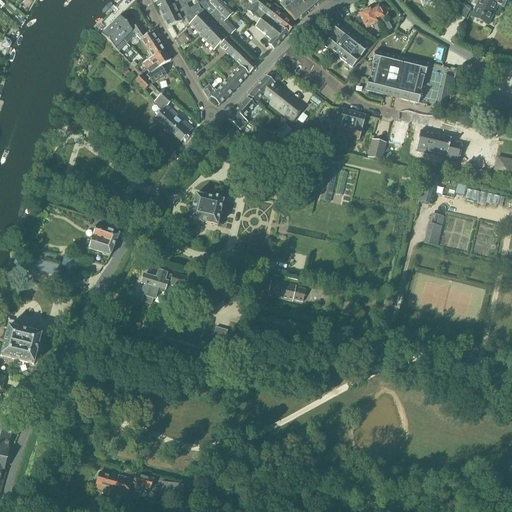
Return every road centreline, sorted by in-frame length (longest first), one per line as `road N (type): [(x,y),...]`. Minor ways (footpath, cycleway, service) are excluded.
road 1 (unclassified): [(4,511),(54,371),(159,188),(212,118)]
road 2 (residential): [(284,45),(360,106),(484,144)]
road 3 (residential): [(511,70),(462,54),(393,0)]
road 4 (residential): [(212,118),(144,0)]
